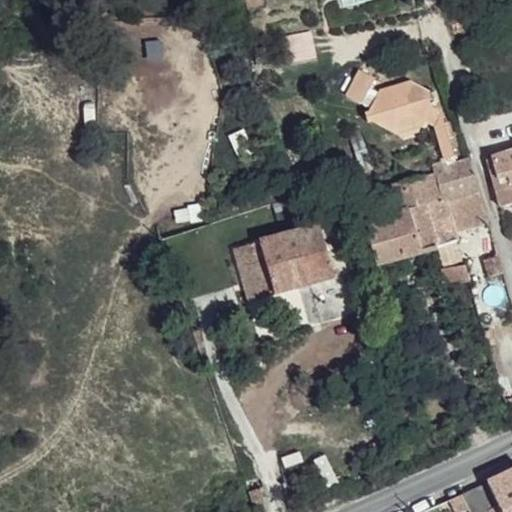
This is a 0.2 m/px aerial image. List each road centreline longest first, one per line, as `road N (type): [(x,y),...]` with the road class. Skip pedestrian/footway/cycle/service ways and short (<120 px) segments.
road 1 (unclassified): [(511,291),(432,23)]
road 2 (tertiary): [(364,511),(511,442)]
